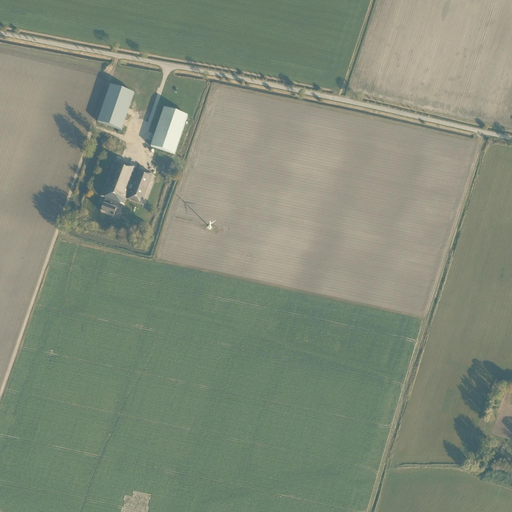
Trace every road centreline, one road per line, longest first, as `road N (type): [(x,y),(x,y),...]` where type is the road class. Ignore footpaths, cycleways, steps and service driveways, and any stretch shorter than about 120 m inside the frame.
road 1 (tertiary): [(511,139),(0,34)]
road 2 (unknown): [(344,102),(356,63),(511,100)]
road 3 (unknown): [(356,63),(372,21),(446,41)]
